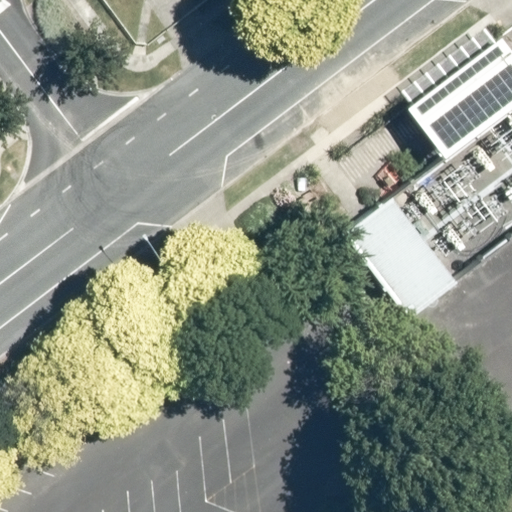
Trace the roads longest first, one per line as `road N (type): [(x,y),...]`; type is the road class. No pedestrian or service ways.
road 1 (tertiary): [(380,0),(123,193)]
road 2 (residential): [(0,32),(123,193)]
road 3 (tertiary): [(123,193),(0,286)]
